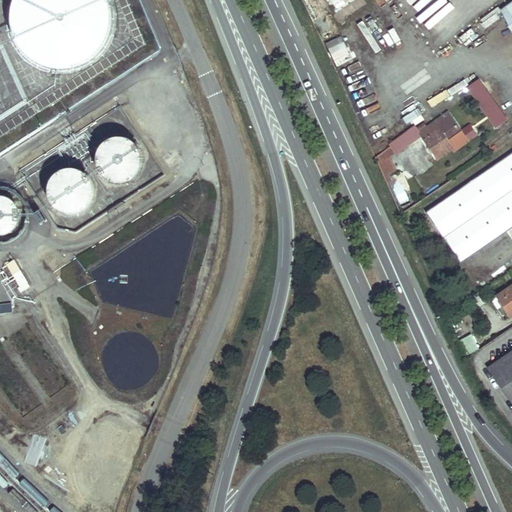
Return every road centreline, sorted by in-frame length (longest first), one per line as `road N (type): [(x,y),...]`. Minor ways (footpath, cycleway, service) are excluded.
road 1 (primary): [(232,0),(458,511)]
road 2 (unclassified): [(175,0),(226,131),(243,204),(235,268),(142,511)]
road 3 (secondary): [(216,0),(282,183),(288,237),(284,285),(217,511)]
road 4 (primary): [(495,511),(366,208)]
road 5 (secondary): [(511,465),(484,437),(366,208)]
road 6 (secondary): [(233,511),(251,479),(281,455),(318,442),(361,443),(396,459),(438,511)]
road 7 (primary): [(366,208),(271,0)]
